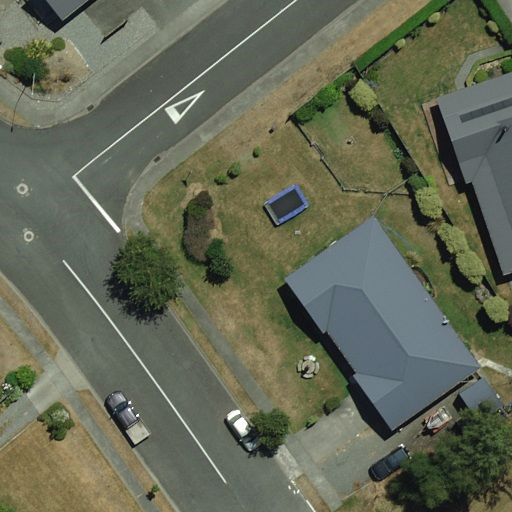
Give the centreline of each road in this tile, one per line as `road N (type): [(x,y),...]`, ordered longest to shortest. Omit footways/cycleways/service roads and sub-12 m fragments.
road 1 (residential): [(248,511),(63,260),(22,217)]
road 2 (residential): [(22,217),(297,0)]
